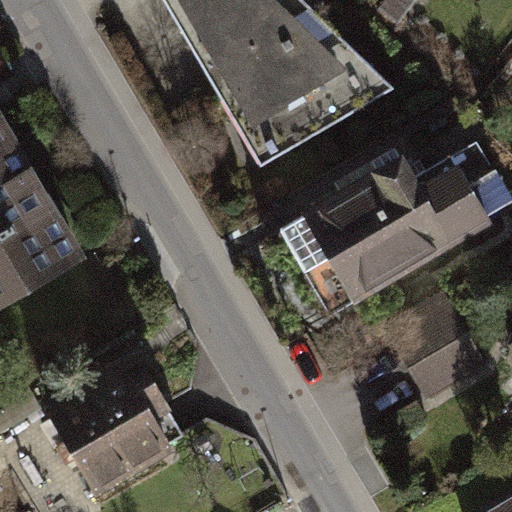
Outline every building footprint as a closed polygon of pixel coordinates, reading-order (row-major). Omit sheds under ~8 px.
[(169,0),(261,162),(401,85),(313,0),(169,0)] [(0,301),(87,254),(0,99),(0,301)] [(308,212),(281,227),(333,314),(511,203),(511,189),(478,140),(426,173),(405,144),(304,205),(308,212)] [(445,288),(385,324),(429,400),(489,363),(445,288)] [(139,348),(50,405),(99,494),(191,432),(139,348)] [(511,511),(511,496),(486,511),(511,511)]
